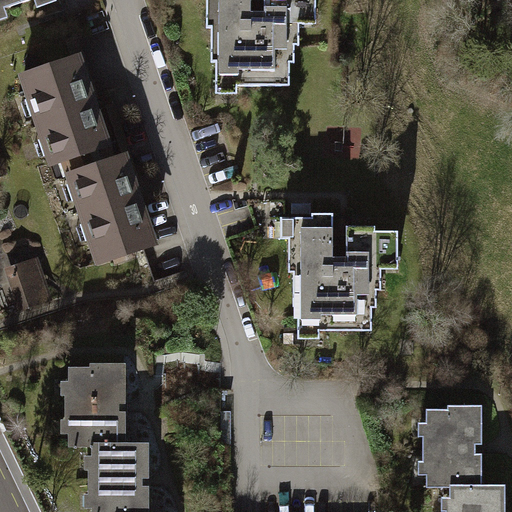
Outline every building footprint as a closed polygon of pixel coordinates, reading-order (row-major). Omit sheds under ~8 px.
[(0,0),(0,20),(6,18),(3,10),(34,0),(35,0),(38,10),(57,4),(55,0),(0,0)] [(317,30),(316,0),(261,0),(262,18),(255,18),(254,0),(201,0),(202,3),(210,3),(210,37),(216,37),(216,65),(222,65),(222,97),(241,97),(241,91),(290,91),(290,68),(294,68),(294,51),(299,51),(299,30),(317,30)] [(81,56),(15,77),(45,168),(111,147),(81,56)] [(127,153),(63,175),(95,268),(159,246),(127,153)] [(398,276),(398,237),(375,237),(375,232),(342,232),(342,260),(334,259),(334,221),(308,221),(308,226),(280,226),(280,249),(289,249),(289,282),(302,282),(302,341),(316,341),(316,334),(370,335),(370,313),(376,313),(376,297),(382,297),(383,275),(398,276)] [(38,263),(3,275),(20,323),(54,312),(38,263)] [(124,446),(122,367),(68,369),(70,448),(89,447),(90,511),(148,511),(147,446),(124,446)] [(508,511),(508,493),(485,493),(484,413),(426,414),(427,496),(455,496),(455,511),(508,511)]
